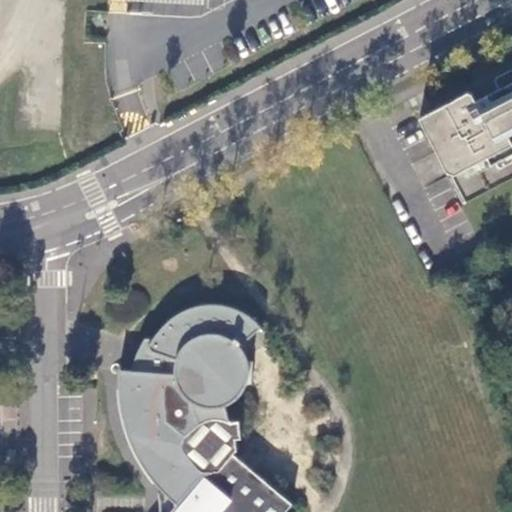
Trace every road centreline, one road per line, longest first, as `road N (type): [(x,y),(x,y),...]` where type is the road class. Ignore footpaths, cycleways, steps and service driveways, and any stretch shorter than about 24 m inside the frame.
road 1 (tertiary): [(500,0),(58,225)]
road 2 (residential): [(58,225),(49,253),(46,511)]
